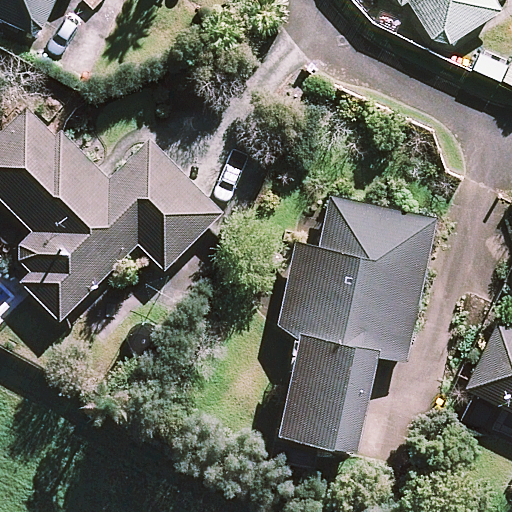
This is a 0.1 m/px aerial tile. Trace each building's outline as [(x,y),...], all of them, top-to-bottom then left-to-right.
[(54,0),(0,0),(0,18),(38,36),(54,0)] [(398,0),(401,5),(409,0),(439,49),(500,11),(493,0),(398,0)] [(29,273),(21,281),(61,321),(140,243),(165,268),(222,213),(150,139),(109,179),(68,137),(61,143),(28,109),(0,135),(0,197),(34,232),(31,233),(28,235),(25,237),(23,240),(21,243),(20,246),(19,249),(18,253),(18,256),(19,260),(20,263),(22,266),(24,269),(26,271),(29,273)] [(301,334),(274,458),(318,468),(322,447),(355,454),(376,354),(405,360),(435,220),(331,197),(319,251),(296,246),(278,329),(301,334)] [(511,325),(498,318),(462,390),(511,414),(511,325)]
